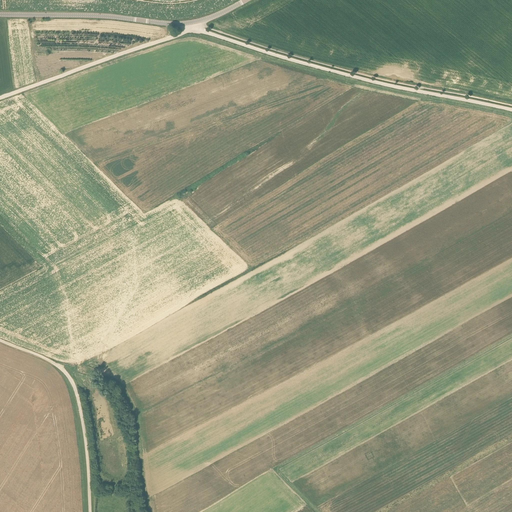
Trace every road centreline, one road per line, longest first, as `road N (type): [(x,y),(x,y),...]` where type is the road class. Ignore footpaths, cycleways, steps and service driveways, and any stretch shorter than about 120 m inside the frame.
road 1 (track): [(199,28),(358,78),(511,109)]
road 2 (track): [(0,339),(53,363),(74,386),(90,511)]
road 3 (track): [(0,98),(185,29)]
road 4 (tertiary): [(192,22),(0,14)]
